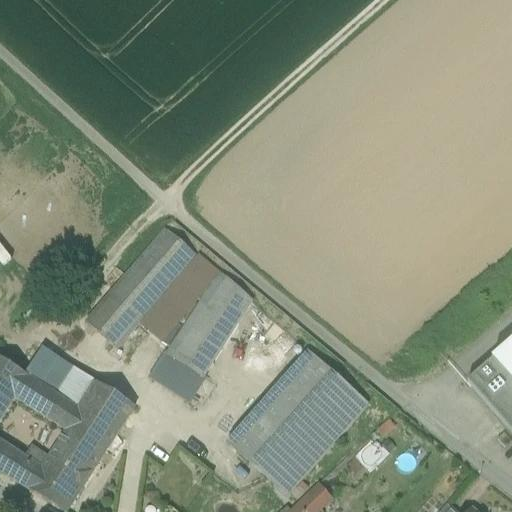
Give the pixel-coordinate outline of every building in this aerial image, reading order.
[(166,235),(87,326),(118,352),(196,261),(166,235)] [(220,277),(167,359),(203,381),(251,305),(229,283),(220,277)] [(511,346),(467,386),(511,437),(511,346)] [(75,371),(48,354),(30,380),(57,398),(75,371)] [(309,356),(229,446),(289,498),(368,409),(309,356)] [(203,381),(167,359),(152,382),(187,405),(203,381)] [(29,380),(0,360),(0,424),(16,401),(29,380)] [(96,385),(75,371),(57,398),(78,412),(96,385)] [(30,380),(29,380),(16,401),(67,435),(81,414),(78,412),(57,398),(30,380)] [(136,411),(96,385),(78,412),(81,414),(118,439),(136,411)] [(118,439),(81,414),(67,435),(56,450),(94,475),(118,439)] [(190,443),(186,450),(207,462),(211,455),(190,443)] [(377,443),(363,458),(374,469),(389,455),(377,443)] [(4,447),(0,453),(0,474),(3,476),(16,456),(4,447)] [(70,511),(94,475),(56,450),(42,472),(28,493),(57,511),(70,511)] [(42,472),(16,456),(3,476),(28,493),(42,472)] [(357,465),(352,470),(356,474),(361,469),(357,465)] [(319,488),(307,500),(318,511),(321,511),(332,502),(319,488)] [(318,511),(307,500),(293,511),(318,511)]
